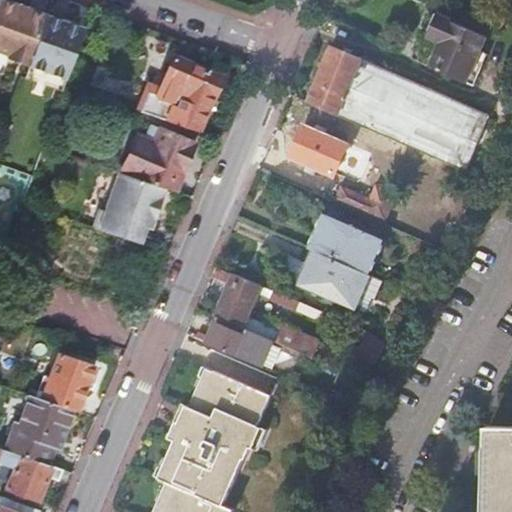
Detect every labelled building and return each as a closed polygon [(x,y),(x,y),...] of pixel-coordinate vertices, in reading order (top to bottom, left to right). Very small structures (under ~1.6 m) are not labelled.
[(45,14),(5,0),(0,0),(0,43),(31,55),(45,14)] [(65,20),(47,14),(36,46),(30,63),(68,77),(74,58),(84,31),(86,27),(65,20)] [(473,85),(489,53),(482,50),(488,37),(439,15),(419,61),(473,85)] [(436,155),(464,103),(334,46),(310,101),(435,157),(436,155)] [(147,92),(140,110),(198,130),(209,107),(212,99),(222,77),(173,55),(160,86),(156,95),(147,92)] [(151,83),(147,92),(156,95),(160,86),(151,83)] [(212,99),(209,107),(214,109),(217,101),(212,99)] [(155,143),(162,128),(154,124),(148,140),(155,143)] [(291,157),(335,176),(350,143),(306,124),(291,157)] [(166,187),(172,189),(193,141),(162,128),(155,143),(148,140),(136,136),(122,171),(166,187)] [(100,208),(94,224),(142,241),(147,225),(152,227),(166,187),(122,171),(120,170),(105,209),(100,208)] [(336,201),(385,222),(398,194),(377,185),(371,198),(343,186),(336,201)] [(357,309),(365,293),(374,274),(371,273),(387,238),(326,213),(311,247),(316,249),(310,264),(294,257),(287,272),(303,279),(301,285),(357,309)] [(276,340),(315,357),(322,340),(285,324),(282,330),(250,316),(265,284),(236,272),(217,315),(238,324),(249,329),(276,340)] [(322,320),(326,311),(277,290),(273,298),(322,320)] [(209,342),(264,366),(276,340),(249,329),(238,324),(235,330),(217,322),(209,342)] [(75,409),(78,411),(94,364),(58,351),(42,398),(75,409)] [(197,385),(202,387),(203,386),(212,390),(219,373),(214,371),(210,369),(210,368),(203,365),(199,375),(201,376),(197,385)] [(164,499),(164,500),(158,511),(233,511),(235,508),(225,503),(245,457),(247,458),(252,445),(246,442),(254,424),(259,426),(259,425),(273,395),(215,369),(214,371),(219,373),(212,390),(203,386),(202,387),(193,406),(188,404),(187,405),(180,422),(179,423),(185,425),(184,428),(179,440),(171,458),(170,460),(180,464),(172,480),(163,476),(163,477),(162,479),(165,480),(181,487),(174,503),(164,499)] [(14,420),(3,448),(13,451),(49,464),(58,439),(63,440),(75,409),(42,398),(28,393),(18,421),(14,420)] [(177,421),(180,422),(187,405),(183,403),(175,420),(177,421)] [(168,436),(179,440),(184,428),(185,425),(179,423),(180,422),(177,421),(172,432),(171,431),(168,436)] [(263,427),(259,425),(259,426),(254,424),(246,442),(252,445),(254,446),(253,447),(259,450),(269,429),(263,426),(263,427)] [(511,511),(511,431),(494,431),(491,511),(511,511)] [(3,448),(0,446),(0,460),(16,466),(8,486),(40,499),(49,476),(59,479),(63,469),(49,464),(13,451),(3,448)] [(156,474),(163,477),(163,476),(172,480),(180,464),(170,460),(171,458),(166,456),(162,465),(160,465),(156,474)] [(159,498),(164,500),(164,499),(174,503),(181,487),(165,480),(161,488),(163,489),(159,498)] [(0,502),(1,503),(23,511),(39,511),(40,511),(0,495),(0,502)] [(23,511),(1,503),(0,505),(0,511),(23,511)]
